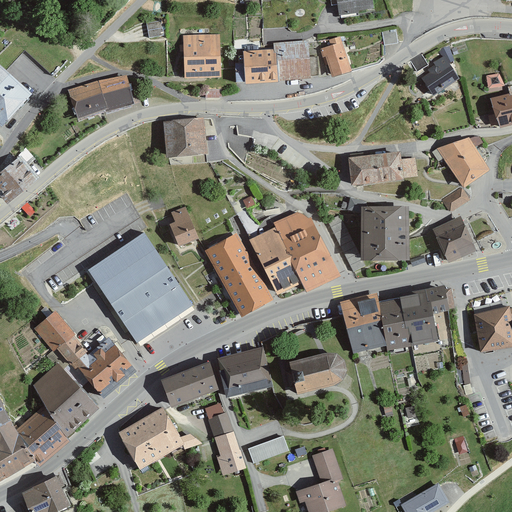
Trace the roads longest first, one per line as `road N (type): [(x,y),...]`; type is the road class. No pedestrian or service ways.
road 1 (secondary): [(511,257),(316,297),(257,319),(162,367),(55,460),(0,494)]
road 2 (residential): [(511,25),(442,32),(352,87),(306,103),(189,107),(127,121),(0,216)]
road 3 (residential): [(141,0),(49,92),(0,158)]
